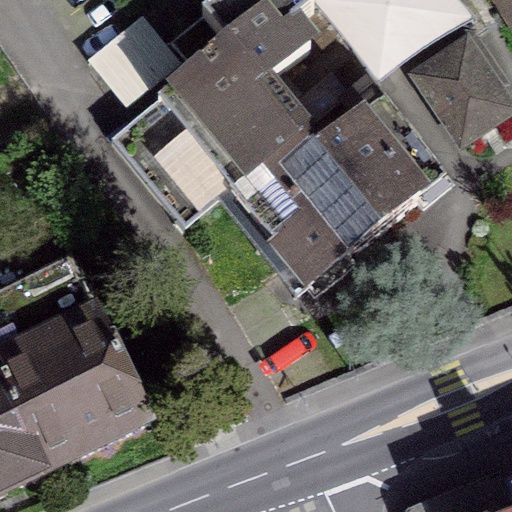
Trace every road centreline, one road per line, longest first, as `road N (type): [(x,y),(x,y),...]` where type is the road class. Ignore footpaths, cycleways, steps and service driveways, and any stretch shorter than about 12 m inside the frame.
road 1 (primary): [(309,458),(511,376)]
road 2 (primary): [(169,511),(309,458)]
